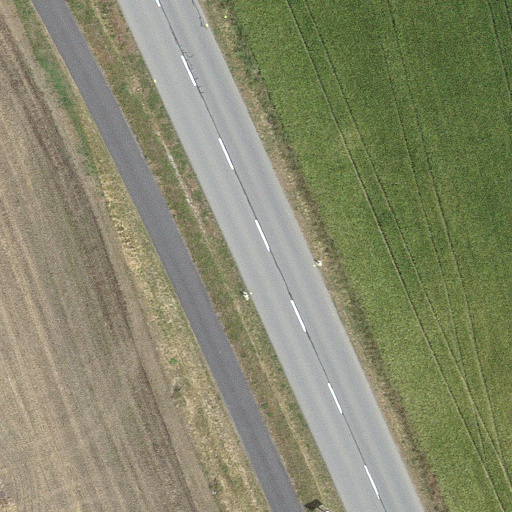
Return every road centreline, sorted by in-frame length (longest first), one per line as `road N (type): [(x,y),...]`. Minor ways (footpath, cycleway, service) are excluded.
road 1 (track): [(48,0),(185,279),(287,511)]
road 2 (primary): [(155,0),(381,511)]
